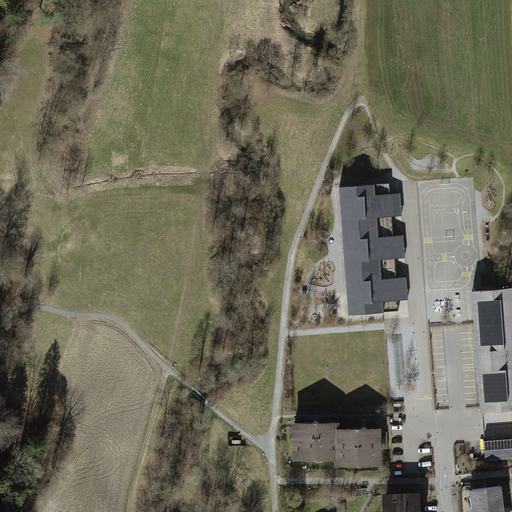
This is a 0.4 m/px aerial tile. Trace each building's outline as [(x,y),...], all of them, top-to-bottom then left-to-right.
[(374,184),(339,187),(349,314),(383,312),(398,310),(397,300),(407,299),(406,277),(396,277),(395,258),(405,257),(403,235),(393,235),(391,216),(402,215),(400,193),(390,193),(389,183),(374,184)] [(401,216),(392,217),(393,235),(402,234),(401,216)] [(511,287),(472,290),(477,360),(481,411),(511,409),(511,287)] [(401,340),(391,341),(394,389),(404,388),(401,340)] [(312,423),(295,423),(295,455),(306,455),(308,452),(325,452),(327,455),(337,455),(337,429),(337,423),(319,423),(319,422),(316,420),(312,422),(312,423)] [(360,428),(337,429),(337,455),(337,461),(348,461),(349,458),(367,457),(368,461),(379,461),(379,428),(367,428),(367,427),(364,426),(361,427),(360,428)] [(511,438),(484,440),(485,460),(511,458),(511,438)] [(502,511),(500,486),(473,489),(475,508),(473,508),(473,511),(502,511)] [(419,493),(386,494),(387,505),(390,507),(390,511),(420,511),(419,511),(419,493)]
